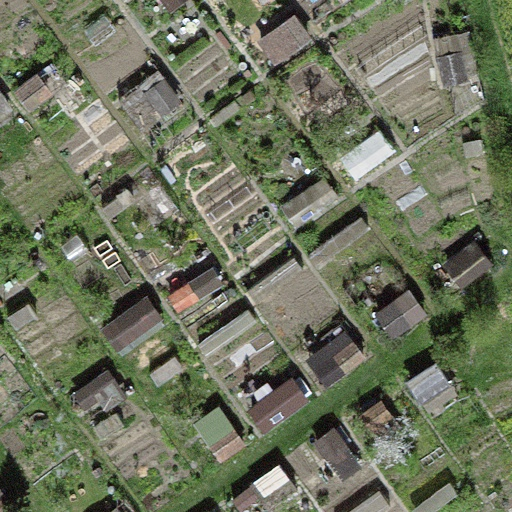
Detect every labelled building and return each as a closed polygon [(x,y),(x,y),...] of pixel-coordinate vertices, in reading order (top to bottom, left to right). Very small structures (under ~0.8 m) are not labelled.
[(290,7),(253,33),(271,58),(309,31),(290,7)] [(456,45),(433,50),(440,77),(463,72),(456,45)] [(34,68),(12,83),(26,102),(48,87),(34,68)] [(159,72),(138,88),(156,111),(177,94),(159,72)] [(375,124),(338,149),(352,170),(390,145),(375,124)] [(470,236),(439,261),(457,283),(488,258),(470,236)] [(208,260),(164,290),(176,309),(221,279),(208,260)] [(405,285),(372,308),(389,332),(422,309),(405,285)] [(143,290),(97,319),(113,344),(160,315),(143,290)] [(340,325),(304,351),(324,378),(360,352),(340,325)] [(434,356),(406,374),(427,407),(455,389),(434,356)] [(104,364),(69,386),(83,407),(98,398),(103,406),(123,393),(104,364)] [(288,371),(242,405),(259,428),(305,395),(288,371)] [(377,393),(356,407),(368,424),(389,410),(377,393)] [(215,400),(192,415),(220,457),(243,441),(215,400)] [(331,422),(310,438),(324,457),(345,442),(331,422)] [(276,460),(229,493),(242,511),(250,511),(292,482),(276,460)] [(0,489),(0,509),(9,503),(0,489)] [(120,511),(113,502),(99,511),(120,511)]
